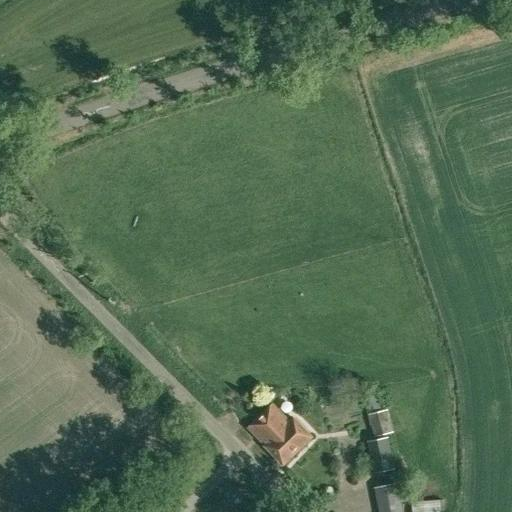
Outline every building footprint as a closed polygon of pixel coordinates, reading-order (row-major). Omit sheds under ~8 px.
[(363,400),(373,437),(391,433),(386,410),(384,411),(380,396),(363,400)] [(264,445),(282,465),(312,437),(293,417),(289,421),(273,404),(248,427),(265,445),(264,445)] [(367,441),(374,472),(394,468),(387,437),(367,441)] [(377,487),(381,511),(401,511),(396,483),(377,487)] [(411,501),(411,511),(445,511),(444,499),(411,501)]
